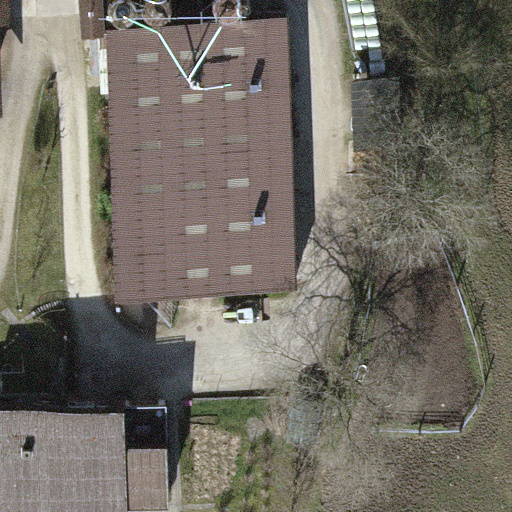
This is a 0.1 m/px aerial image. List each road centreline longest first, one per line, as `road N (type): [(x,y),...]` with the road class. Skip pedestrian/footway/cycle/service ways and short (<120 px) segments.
road 1 (unknown): [(331,0),(353,63),(360,175),(349,284),(312,329),(177,385)]
road 2 (track): [(35,0),(0,243)]
